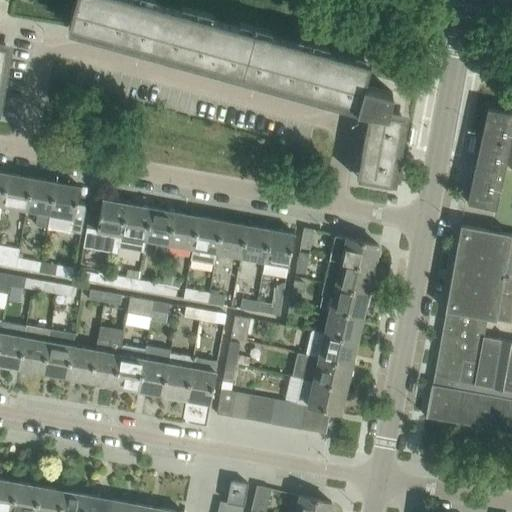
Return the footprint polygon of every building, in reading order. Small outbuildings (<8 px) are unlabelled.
[(356,109),(368,112),(356,178),(390,184),(402,117),(387,114),(392,92),(363,84),(366,75),(369,62),(143,0),(74,0),(68,24),(67,30),(356,109)] [(511,112),(487,107),(474,166),(472,175),(466,202),(495,208),(511,132),(511,112)] [(511,169),(511,171),(511,170),(511,340),(483,335),(473,391),(432,383),(431,383),(426,416),(426,415),(511,431),(511,169)] [(31,177),(7,173),(2,206),(25,210),(31,177)] [(31,177),(25,210),(37,213),(35,225),(47,227),(55,182),(31,177)] [(55,182),(47,227),(80,233),(86,205),(76,204),(79,186),(71,185),(56,182),(55,182)] [(87,228),(83,248),(117,254),(118,247),(126,203),(102,198),(101,205),(91,203),(86,228),(87,228)] [(126,203),(118,247),(143,251),(145,241),(144,240),(150,207),(126,203)] [(167,245),(174,211),(150,207),(144,240),(145,241),(156,243),(153,254),(166,257),(168,245),(167,245)] [(174,211),(167,245),(168,245),(191,249),(198,216),(174,211)] [(191,249),(190,259),(214,264),(216,254),(222,220),(198,216),(191,249)] [(245,224),(222,220),(216,254),(239,258),(245,224)] [(245,224),(239,258),(263,262),(269,229),(245,224)] [(489,229),(460,224),(444,310),(446,310),(432,383),(473,391),(483,335),(486,317),(495,319),(510,322),(511,313),(511,233),(499,231),(500,227),(490,225),(489,229)] [(299,245),(300,246),(309,248),(313,229),(303,227),(299,245)] [(263,262),(261,274),(286,278),(294,233),(269,229),(263,262)] [(329,258),(372,268),(378,244),(334,234),(329,258)] [(0,247),(0,265),(15,269),(17,259),(18,251),(0,247)] [(299,252),(295,271),(304,273),(308,254),(299,252)] [(323,282),(335,285),(367,292),(372,268),(329,258),(323,282)] [(17,259),(15,269),(39,273),(41,264),(17,259)] [(72,279),(74,270),(41,264),(39,273),(72,279)] [(10,274),(0,272),(0,289),(7,291),(8,283),(10,274)] [(10,274),(8,283),(24,286),(26,277),(10,274)] [(98,274),(97,283),(111,286),(113,277),(98,274)] [(136,291),(137,281),(113,277),(111,286),(136,291)] [(290,300),(299,302),(303,281),(294,279),(290,300)] [(58,283),(42,280),(41,289),(56,292),(58,283)] [(137,281),(136,291),(159,295),(161,286),(137,281)] [(333,296),(330,309),(361,316),(367,292),(335,285),(323,282),(321,294),(333,296)] [(58,283),(56,292),(72,295),(73,286),(58,283)] [(176,288),(161,286),(159,295),(175,298),(176,288)] [(106,291),(90,289),(89,298),(104,301),(106,291)] [(272,306),(270,315),(279,317),(284,290),(279,289),(275,291),(272,306)] [(185,290),(183,299),(207,304),(209,294),(185,290)] [(106,291),(104,301),(120,304),(121,294),(106,291)] [(224,297),(209,294),(207,304),(223,306),(224,297)] [(152,309),(153,300),(130,296),(127,311),(151,315),(152,309)] [(153,300),(152,309),(167,312),(169,303),(153,300)] [(255,312),(257,303),(241,300),(239,309),(255,312)] [(296,320),(299,302),(290,300),(286,318),(296,320)] [(272,306),(257,303),(255,312),(270,315),(272,306)] [(202,309),(186,306),(185,315),(200,318),(202,309)] [(202,309),(200,318),(216,321),(217,312),(202,309)] [(324,334),(355,341),(361,316),(330,309),(324,334)] [(234,317),(230,336),(245,339),(249,319),(234,317)] [(1,331),(0,337),(0,364),(19,368),(25,336),(24,335),(26,326),(2,321),(0,331),(1,331)] [(43,372),(49,340),(48,340),(50,330),(26,326),(24,335),(25,336),(19,368),(43,372)] [(73,334),(50,330),(48,340),(49,340),(43,372),(67,377),(73,344),(72,344),(73,334)] [(355,341),(324,334),(312,331),(307,354),(350,364),(355,341)] [(115,385),(120,353),(108,351),(109,341),(98,339),(96,348),(96,349),(91,381),(115,385)] [(226,360),(235,362),(238,344),(229,342),(226,360)] [(73,344),(67,377),(91,381),(96,349),(96,348),(73,344)] [(138,390),(144,357),(143,357),(144,349),(121,345),(120,353),(115,385),(138,390)] [(145,346),(144,349),(143,357),(144,357),(138,390),(162,394),(167,362),(166,361),(168,352),(169,350),(145,346)] [(193,357),(168,352),(166,361),(167,362),(162,394),(186,399),(192,366),(191,366),(193,357)] [(301,378),(345,388),(350,364),(307,354),(298,352),(293,376),(301,378)] [(191,366),(192,366),(186,399),(210,403),(216,371),(215,371),(217,361),(193,357),(191,366)] [(232,381),(235,362),(226,360),(222,379),(232,381)] [(301,378),(296,402),(301,403),(309,404),(308,406),(315,407),(329,410),(339,412),(345,388),(301,378)] [(220,389),(216,413),(230,415),(234,392),(220,389)] [(234,392),(230,415),(244,418),(248,394),(234,392)] [(248,394),(244,418),(257,420),(261,397),(248,394)] [(261,397),(257,420),(270,423),(274,399),(261,397)] [(274,399),(270,423),(284,425),(288,401),(274,399)] [(288,401),(284,425),(297,428),(301,403),(296,402),(295,403),(288,401)] [(297,428),(310,430),(315,407),(308,406),(309,404),(301,403),(297,428)] [(329,410),(315,407),(310,430),(325,433),(329,410)] [(10,511),(16,481),(0,478),(0,511),(10,511)] [(226,502),(243,505),(247,483),(230,480),(226,502)] [(10,511),(35,511),(40,486),(16,481),(10,511)] [(265,511),(271,488),(256,485),(251,509),(263,511),(265,511)] [(59,511),(63,490),(40,486),(35,511),(59,511)] [(84,511),(87,494),(63,490),(59,511),(84,511)] [(108,511),(111,499),(87,494),(84,511),(108,511)] [(300,495),(296,511),(328,511),(331,502),(300,495)] [(108,511),(133,511),(136,503),(111,499),(108,511)] [(220,501),(216,511),(241,511),(243,505),(226,502),(220,501)] [(158,511),(159,507),(136,503),(133,511),(158,511)]
